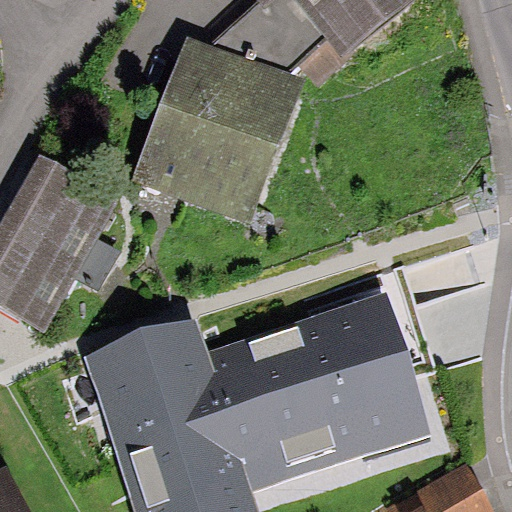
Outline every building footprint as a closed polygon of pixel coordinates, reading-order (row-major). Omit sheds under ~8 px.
[(253,0),(259,9),(195,59),(277,89),(404,0),(253,0)] [(181,55),(134,181),(242,222),(290,96),(181,55)] [(113,209),(41,170),(0,245),(0,307),(45,332),(113,209)] [(191,333),(86,365),(131,511),(250,511),(247,500),(429,444),(386,305),(200,362),(191,333)] [(20,511),(8,479),(0,482),(0,511),(20,511)] [(485,511),(468,482),(414,511),(485,511)]
